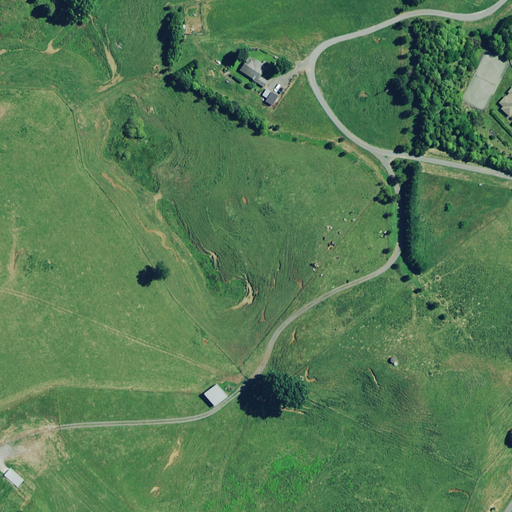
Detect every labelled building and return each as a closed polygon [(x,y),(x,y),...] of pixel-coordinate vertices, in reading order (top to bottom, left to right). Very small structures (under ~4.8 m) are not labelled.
[(239,70),(264,88),(269,82),(261,76),(269,64),(264,60),(261,64),(253,58),(252,60),(248,57),(239,70)] [(511,87),(499,102),(503,106),(500,108),(509,116),(511,113),(511,87)] [(271,92),(266,89),(262,95),(267,98),(271,92)] [(226,396),(215,384),(204,395),(215,407),(226,396)] [(23,480),(10,469),(4,476),(18,487),(23,480)]
